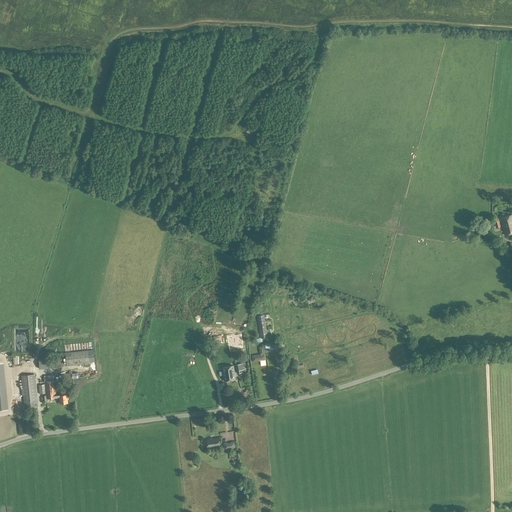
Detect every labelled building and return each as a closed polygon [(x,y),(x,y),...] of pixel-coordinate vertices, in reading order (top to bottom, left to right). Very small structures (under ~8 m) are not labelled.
[(511,214),(500,218),(505,235),(511,233),(511,214)] [(264,314),(257,315),(260,337),(268,336),(264,314)] [(227,336),(229,348),(231,358),(241,357),(241,354),(244,354),(243,350),(241,333),(227,336)] [(259,347),(260,354),(252,355),(251,355),(252,362),(267,361),(266,354),(265,354),(264,346),(259,347)] [(88,350),(65,353),(66,366),(89,364),(88,350)] [(63,363),(61,363),(60,358),(38,360),(39,369),(61,367),(63,367),(63,363)] [(0,409),(8,409),(4,363),(0,362),(0,409)] [(243,363),(240,364),(235,365),(236,373),(241,372),(242,370),(244,369),(243,363)] [(233,365),(222,367),(224,381),(235,379),(233,365)] [(34,374),(21,375),(24,408),(38,406),(34,374)] [(58,396),(56,396),(56,392),(60,392),(59,380),(53,380),(53,375),(44,376),(45,385),(39,385),(40,394),(45,394),(46,395),(43,396),(43,403),(47,403),(47,399),(59,398),(58,396)] [(58,396),(59,398),(59,399),(59,400),(60,404),(68,403),(68,399),(69,399),(68,395),(58,396)] [(207,442),(206,442),(206,446),(207,446),(207,447),(212,447),(212,448),(216,447),(216,446),(220,446),(219,438),(206,440),(207,442)]
